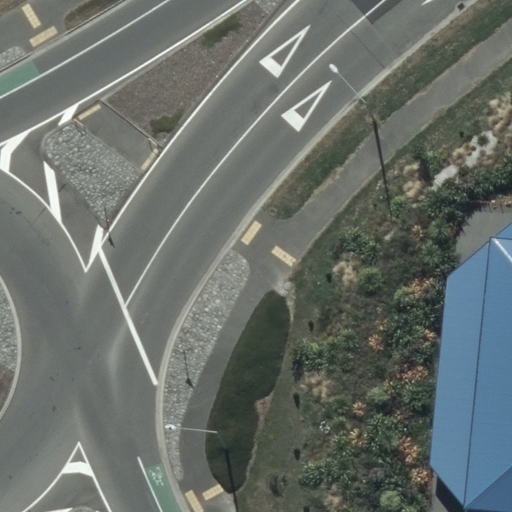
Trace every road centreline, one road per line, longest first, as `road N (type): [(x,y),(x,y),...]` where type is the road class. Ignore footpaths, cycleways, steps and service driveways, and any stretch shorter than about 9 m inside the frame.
road 1 (secondary): [(385,0),(279,98),(139,286),(67,358)]
road 2 (secondary): [(0,122),(207,0)]
road 3 (secondary): [(0,207),(42,253),(63,304),(67,358)]
road 4 (tertiary): [(67,358),(139,511)]
road 5 (secondary): [(67,358),(56,408),(31,452),(0,483)]
